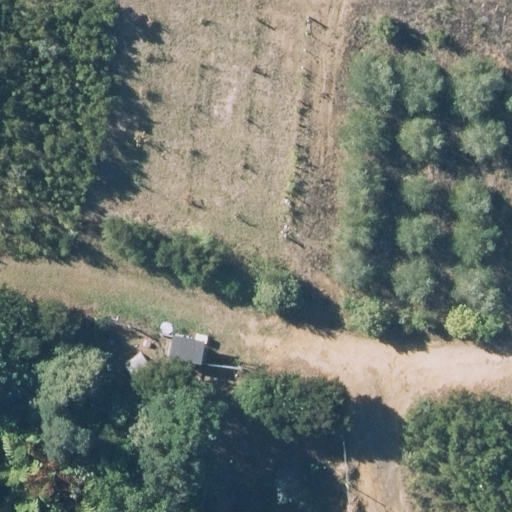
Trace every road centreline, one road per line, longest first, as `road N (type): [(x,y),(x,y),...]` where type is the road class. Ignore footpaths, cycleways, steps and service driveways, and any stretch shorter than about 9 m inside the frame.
road 1 (track): [(0,269),(149,312),(511,361)]
road 2 (track): [(427,511),(447,352)]
